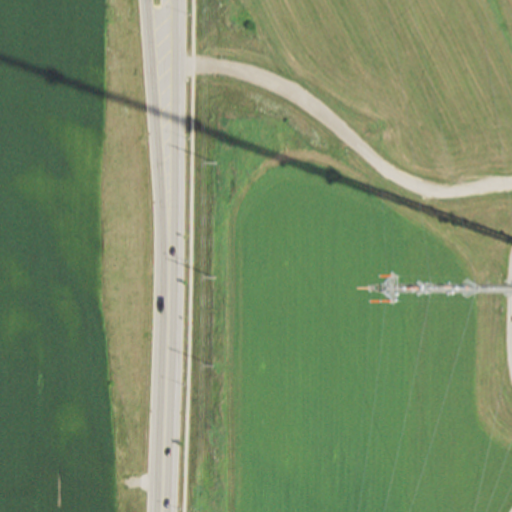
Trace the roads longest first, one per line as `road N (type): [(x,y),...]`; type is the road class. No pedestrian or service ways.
road 1 (track): [(176,69),(226,70),(282,87),(416,183),(511,184)]
road 2 (secondary): [(144,0),(168,266)]
road 3 (secondary): [(168,266),(176,0)]
road 4 (secondary): [(163,511),(168,266)]
